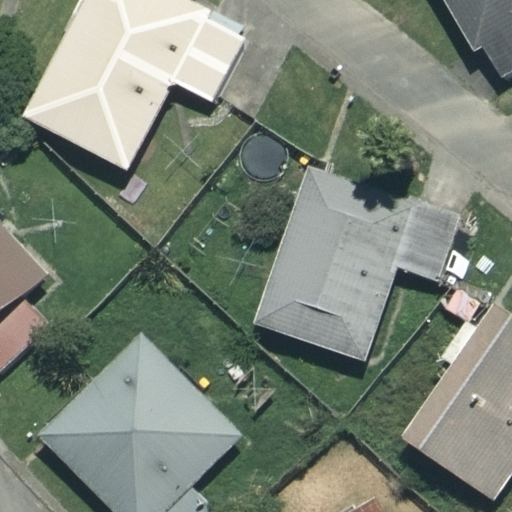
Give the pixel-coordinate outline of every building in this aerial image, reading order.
[(253,35),(184,0),(97,0),(35,122),(136,174),(181,86),(217,105),(253,35)] [(511,0),(450,0),(502,89),(511,82),(511,0)] [(469,219),(319,168),(265,329),(374,366),(405,272),(446,286),(469,219)] [(55,280),(0,220),(0,380),(56,329),(31,302),(55,280)] [(511,312),(503,307),(412,442),(504,503),(511,491),(511,312)] [(252,445),(150,340),(48,440),(118,511),(214,511),(199,497),(252,445)] [(387,511),(378,497),(356,511),(387,511)]
